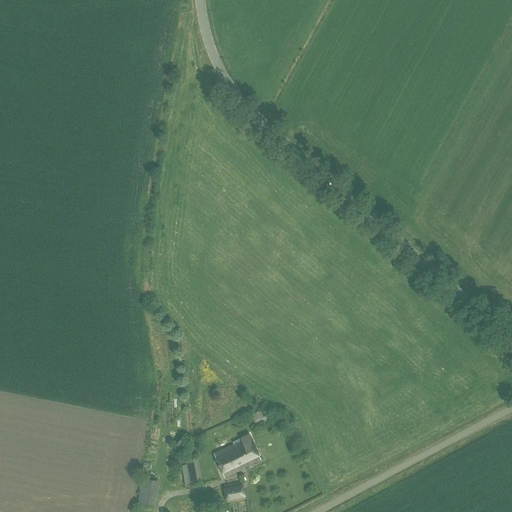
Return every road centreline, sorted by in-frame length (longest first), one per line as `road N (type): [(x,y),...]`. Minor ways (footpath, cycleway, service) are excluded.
road 1 (tertiary): [(511,340),(241,98),(213,54),(200,0)]
road 2 (unclassified): [(315,511),(511,407)]
